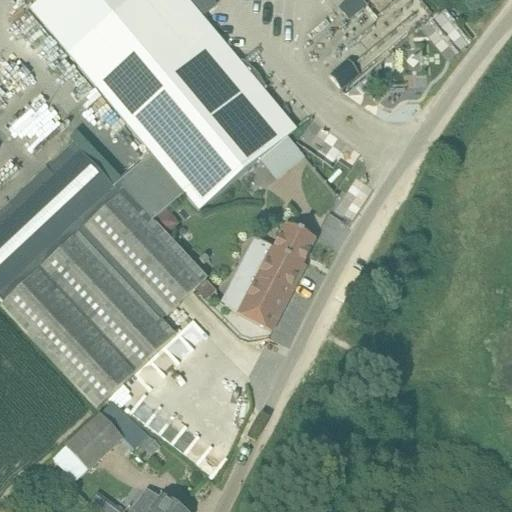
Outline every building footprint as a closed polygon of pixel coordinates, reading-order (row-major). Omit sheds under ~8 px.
[(209,49),(167,0),(132,0),(67,55),(152,156),(113,189),(103,198),(109,205),(123,192),(152,223),(167,210),(184,195),(198,212),(296,131),(220,40),(209,49)] [(366,6),(360,0),(348,0),(347,1),(358,13),(366,6)] [(359,76),(347,61),(338,69),(350,83),(359,76)] [(103,198),(113,189),(80,153),(0,227),(0,301),(2,304),(0,306),(97,410),(174,338),(159,321),(164,316),(166,318),(206,281),(164,237),(152,223),(123,192),(109,205),(103,198)] [(167,210),(152,223),(164,237),(179,225),(167,210)] [(235,314),(271,333),(305,267),(302,265),(315,240),(286,225),(273,250),(269,248),(235,314)] [(207,282),(196,292),(206,302),(216,292),(207,282)] [(179,310),(169,319),(197,348),(207,339),(179,310)] [(64,448),(87,473),(123,439),(101,414),(64,448)] [(118,511),(98,497),(91,506),(99,511),(118,511)] [(138,511),(134,509),(131,511),(181,511),(175,507),(161,497),(149,511),(138,511)]
